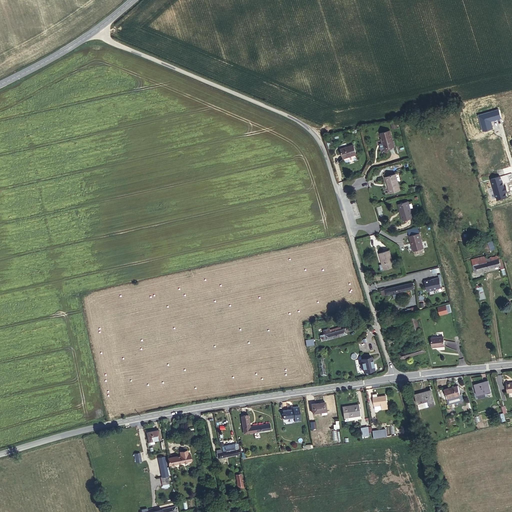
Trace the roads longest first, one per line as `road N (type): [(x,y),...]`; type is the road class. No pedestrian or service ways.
road 1 (residential): [(394,378),(317,135),(108,40),(98,28)]
road 2 (tertiary): [(394,378),(186,409),(0,453)]
road 3 (track): [(436,511),(394,378)]
